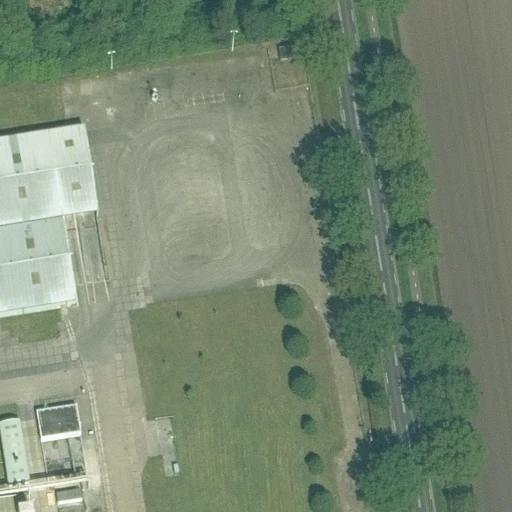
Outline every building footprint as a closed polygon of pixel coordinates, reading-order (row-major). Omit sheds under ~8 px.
[(280,64),(291,63),(289,52),(279,54),(280,64)] [(0,320),(75,308),(62,225),(48,140),(0,147),(0,320)] [(197,188),(195,155),(184,156),(186,189),(197,188)] [(41,444),(80,438),(76,411),(36,417),(41,444)] [(0,441),(8,490),(29,486),(20,426),(0,429),(0,441)]
